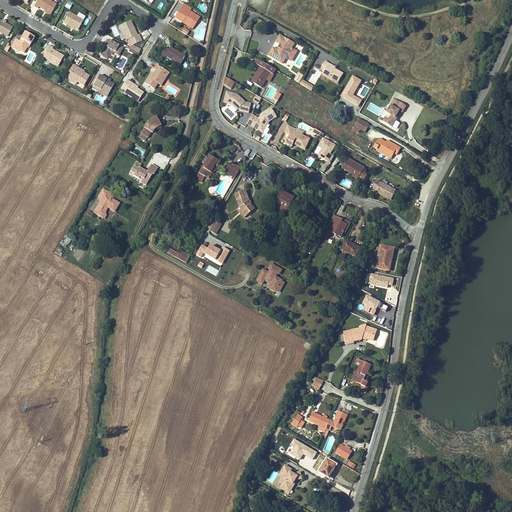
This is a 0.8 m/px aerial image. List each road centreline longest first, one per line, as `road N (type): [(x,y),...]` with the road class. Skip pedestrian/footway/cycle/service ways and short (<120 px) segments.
road 1 (unclassified): [(215,0),(182,148),(113,274)]
road 2 (residential): [(419,231),(353,511)]
road 3 (residential): [(511,36),(428,198),(419,231)]
road 4 (unclassified): [(232,132),(419,231)]
road 5 (residential): [(113,0),(82,48),(0,3)]
road 6 (unclassified): [(234,0),(210,104),(217,119)]
